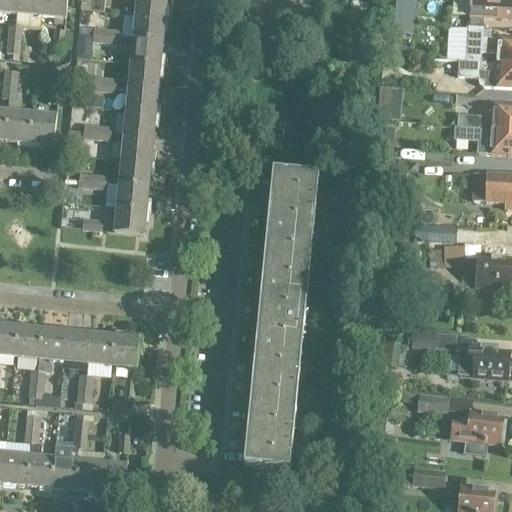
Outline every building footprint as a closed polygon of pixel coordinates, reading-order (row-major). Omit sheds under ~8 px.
[(19,0),(0,0),(0,16),(17,18),(19,0)] [(43,0),(19,0),(17,18),(42,21),(43,0)] [(68,0),(43,0),(42,21),(66,23),(68,0)] [(125,4),(125,0),(81,0),(81,14),(90,15),(90,16),(104,17),(105,2),(125,4)] [(167,0),(137,0),(136,20),(168,23),(170,11),(166,11),(167,0)] [(482,32),(482,21),(500,22),(500,23),(511,23),(511,2),(487,1),(479,0),(470,0),(469,31),(482,32)] [(414,28),(415,16),(389,13),(388,25),(395,26),(412,28),(414,28)] [(168,23),(136,20),(133,44),(163,47),(164,34),(167,34),(168,23)] [(408,56),(412,28),(388,25),(384,53),(408,56)] [(10,31),(9,44),(21,46),(23,32),(10,31)] [(469,31),(467,64),(466,66),(481,67),(484,67),(511,68),(511,43),(499,43),(499,41),(484,40),(484,32),(482,32),(469,31)] [(65,35),(55,34),(54,54),(63,55),(65,35)] [(94,34),(92,47),(106,48),(108,35),(94,34)] [(122,36),(108,35),(106,48),(121,49),(122,36)] [(7,58),(20,60),(21,46),(9,44),(7,58)] [(163,47),(133,44),(131,68),(164,71),(165,59),(162,59),(163,47)] [(467,64),(459,64),(458,81),(479,82),(478,85),(479,88),(481,90),(483,91),(496,92),(511,93),(511,68),(484,67),(481,67),(466,66),(467,64)] [(164,71),(131,68),(129,92),(158,95),(159,82),(163,82),(164,71)] [(5,75),(4,90),(17,91),(18,77),(5,75)] [(102,96),(103,83),(89,82),(88,95),(102,96)] [(117,85),(103,83),(102,96),(116,98),(117,85)] [(60,89),(50,88),(49,108),(58,109),(60,89)] [(16,105),(17,91),(4,90),(3,104),(16,105)] [(158,95),(129,92),(126,116),(159,119),(160,108),(157,107),(158,95)] [(364,100),(364,111),(376,111),(376,101),(364,100)] [(491,158),(491,159),(511,160),(511,110),(494,109),(493,125),(476,124),(475,132),(455,131),(454,143),(478,145),(477,157),(491,158)] [(8,116),(0,115),(0,145),(5,146),(8,116)] [(5,146),(30,148),(33,118),(8,116),(5,146)] [(159,119),(126,116),(124,140),(153,143),(155,130),(158,131),(159,119)] [(57,120),(33,118),(30,148),(54,150),(57,120)] [(83,143),(97,144),(99,132),(85,130),(83,143)] [(113,133),(99,132),(97,144),(111,146),(113,133)] [(153,143),(124,140),(122,164),(154,167),(156,156),(152,156),(153,143)] [(393,162),(394,150),(374,149),(373,161),(393,162)] [(154,167),(122,164),(119,189),(149,191),(150,179),(153,179),(154,167)] [(405,193),(406,169),(382,167),(381,191),(405,193)] [(290,475),(311,257),(318,180),(273,176),(245,471),(290,475)] [(80,178),(79,191),(93,193),(94,180),(80,178)] [(486,206),(506,208),(506,213),(511,213),(511,179),(487,178),(475,178),(473,205),(487,206),(486,206)] [(108,181),(94,180),(93,193),(107,194),(108,181)] [(149,191),(119,189),(117,213),(150,216),(151,204),(148,204),(149,191)] [(114,237),(144,240),(145,227),(149,227),(150,216),(117,213),(114,237)] [(104,227),(84,225),(83,234),(103,236),(104,227)] [(415,229),(414,245),(456,247),(457,232),(415,229)] [(465,264),(465,262),(466,251),(445,250),(445,263),(465,264)] [(479,263),(477,290),(511,292),(511,262),(495,261),(495,258),(480,257),(479,257),(479,263)] [(0,359),(15,361),(18,328),(5,327),(5,330),(0,329),(0,359)] [(18,328),(15,361),(39,363),(42,333),(31,332),(31,329),(18,328)] [(31,389),(44,390),(45,377),(52,377),(54,365),(64,366),(67,332),(54,331),(53,335),(42,333),(39,363),(40,363),(39,375),(32,375),(31,389)] [(67,332),(64,366),(88,368),(91,338),(80,337),(80,334),(67,332)] [(411,351),(436,354),(456,356),(457,340),(421,336),(413,335),(411,351)] [(91,338),(88,368),(113,370),(116,337),(102,336),(102,339),(91,338)] [(140,342),(128,341),(129,338),(116,337),(113,370),(137,372),(140,342)] [(497,352),(482,350),(482,355),(469,354),(469,356),(462,355),(460,379),(475,380),(475,381),(507,384),(510,358),(497,356),(497,352)] [(81,379),(79,393),(92,394),(94,380),(81,379)] [(134,405),(136,384),(126,383),(124,404),(134,405)] [(43,404),(44,390),(31,389),(30,403),(43,404)] [(91,408),(92,394),(79,393),(78,407),(91,408)] [(450,403),(420,400),(418,416),(448,419),(450,403)] [(460,426),(454,425),(451,445),(466,448),(464,458),(485,461),(487,448),(500,449),(500,446),(504,447),(505,435),(502,434),(503,425),(496,424),(497,420),(471,417),(471,419),(461,418),(460,426)] [(33,436),(39,437),(41,421),(28,420),(27,432),(33,433),(33,436)] [(89,426),(76,425),(75,439),(88,440),(89,426)] [(33,433),(27,432),(26,448),(38,449),(39,437),(33,436),(33,433)] [(129,458),(131,438),(122,437),(120,457),(129,458)] [(87,454),(88,440),(75,439),(74,453),(87,454)] [(28,491),(31,461),(6,459),(3,492),(16,493),(17,490),(28,491)] [(52,496),(55,464),(31,461),(28,491),(39,492),(39,495),(52,496)] [(77,495),(79,466),(55,464),(52,496),(65,498),(66,494),(77,495)] [(101,501),(104,468),(79,466),(77,495),(88,496),(88,500),(101,501)] [(104,468),(101,501),(114,502),(114,499),(126,500),(128,470),(104,468)] [(420,475),(419,491),(443,493),(445,477),(420,475)] [(495,511),(496,509),(493,509),(495,499),(488,498),(488,495),(462,492),(462,493),(452,492),(450,505),(460,506),(459,511),(495,511)] [(199,509),(206,509),(216,510),(223,511),(224,503),(224,501),(200,499),(199,509)]
